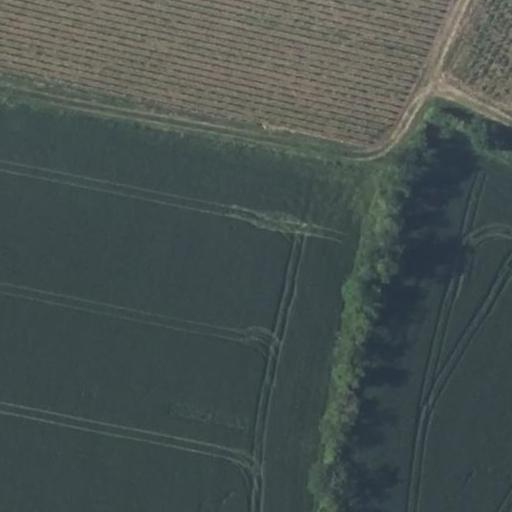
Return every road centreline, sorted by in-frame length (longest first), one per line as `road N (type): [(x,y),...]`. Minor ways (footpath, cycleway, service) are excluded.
road 1 (track): [(427,90),(382,166),(0,91)]
road 2 (track): [(460,0),(427,90),(511,132)]
